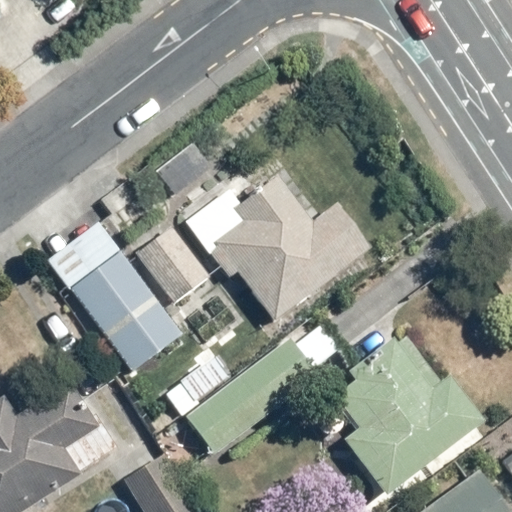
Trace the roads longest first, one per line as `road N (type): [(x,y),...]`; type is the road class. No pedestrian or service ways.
road 1 (residential): [(0,161),(235,0)]
road 2 (secondary): [(430,0),(511,126)]
